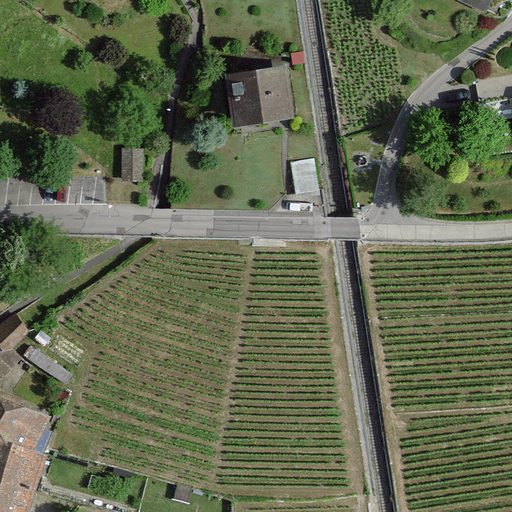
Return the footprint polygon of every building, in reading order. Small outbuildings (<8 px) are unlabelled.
[(487,0),(459,0),(483,11),(487,0)] [(287,65),(225,73),(232,123),(293,115),(287,65)] [(142,149),(123,149),(123,180),(142,180),(142,149)] [(314,159),(291,163),(296,193),(319,190),(314,159)] [(0,511),(22,511),(49,413),(0,395),(0,375),(7,380),(24,362),(10,352),(26,336),(8,322),(0,329),(0,511)] [(176,488),(174,504),(189,506),(191,490),(176,488)]
